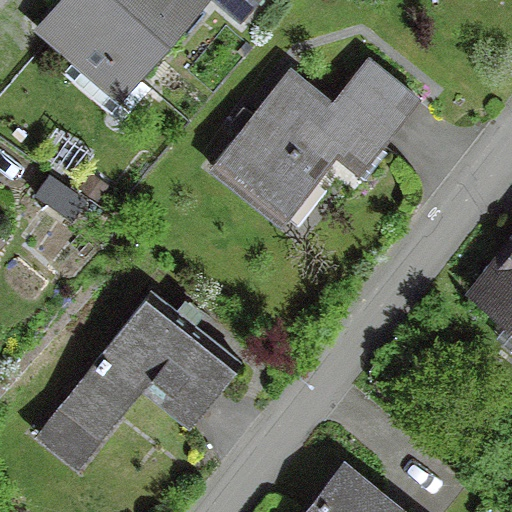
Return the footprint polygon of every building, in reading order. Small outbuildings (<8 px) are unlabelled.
[(252,0),(55,0),(33,26),(71,58),(58,72),(115,122),(145,87),(133,78),(199,0),(210,0),(235,21),(252,0)] [(362,59),(327,103),(284,69),(207,167),(277,223),(352,127),(375,146),(413,100),(362,59)] [(511,241),(471,293),(505,319),(511,310),(511,241)] [(136,385),(183,423),(233,359),(146,291),(53,409),(93,440),(136,385)] [(390,511),(338,471),(305,511),(390,511)]
